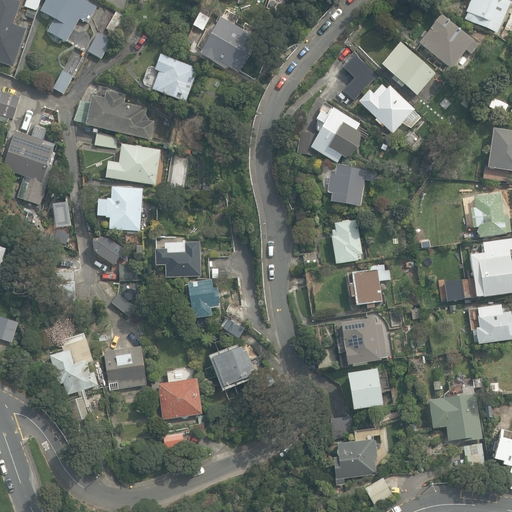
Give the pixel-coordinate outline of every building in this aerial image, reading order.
[(0,0),(0,62),(14,68),(27,29),(14,24),(22,1),(16,0),(0,0)] [(37,12),(40,0),(27,0),(25,8),(37,12)] [(48,32),(66,42),(80,18),(88,23),(97,7),(83,0),(46,0),(47,1),(41,11),(56,19),(48,32)] [(468,0),(464,10),(467,12),(464,19),(496,31),(509,0),(468,0)] [(116,13),(106,30),(115,35),(125,19),(116,13)] [(418,43),(451,68),(465,49),(471,53),(477,45),(472,41),(473,39),(440,14),(418,43)] [(228,67),(238,73),(258,39),(243,31),(245,29),(232,22),(231,24),(221,18),(200,54),(226,69),(228,67)] [(89,52),(101,59),(111,41),(98,34),(89,52)] [(404,86),(417,96),(435,74),(400,44),(381,66),(393,76),(391,79),(402,88),(404,86)] [(186,103),(198,69),(161,56),(157,69),(151,67),(148,69),(143,82),(147,89),(186,103)] [(343,88),(354,99),(375,77),(353,56),(343,66),(354,76),(343,88)] [(446,67),(442,72),(447,76),(451,72),(446,67)] [(54,89),(64,94),(73,77),(63,72),(54,89)] [(386,88),(381,83),(372,93),(368,89),(358,101),(375,117),(374,119),(381,126),(383,124),(391,132),(401,122),(402,123),(404,121),(410,126),(420,116),(412,109),(414,108),(389,85),(386,88)] [(487,105),(503,113),(511,93),(511,87),(503,83),(496,97),(492,96),(487,105)] [(0,98),(0,114),(13,119),(21,99),(2,92),(0,98)] [(86,126),(150,140),(154,122),(149,121),(145,115),(147,108),(124,103),(125,96),(105,92),(104,99),(91,97),(90,101),(79,99),(74,120),(86,123),(86,126)] [(360,125),(333,109),(318,119),(323,127),(318,135),(315,134),(300,132),(297,153),(337,164),(341,157),(347,160),(361,136),(356,133),(360,125)] [(511,130),(492,128),(487,165),(511,168),(511,130)] [(16,132),(2,170),(31,181),(25,200),(40,205),(53,168),(49,166),(54,151),(41,146),(42,142),(16,132)] [(93,144),(117,147),(119,136),(96,132),(93,144)] [(155,183),(160,149),(121,143),(118,161),(108,159),(105,176),(155,183)] [(332,202),(360,206),(366,170),(337,166),(336,175),(330,174),(327,192),(333,193),(332,202)] [(366,180),(374,181),(376,171),(368,170),(366,180)] [(110,219),(109,231),(140,233),(143,190),(111,187),(110,199),(107,199),(106,219),(110,219)] [(476,226),(478,237),(506,232),(506,231),(510,230),(508,216),(503,216),(500,192),(472,196),(474,207),(469,207),(472,226),(476,226)] [(331,236),(336,264),(362,259),(361,255),(363,254),(357,220),(331,224),(333,236),(331,236)] [(67,245),(70,236),(55,231),(52,240),(67,245)] [(469,254),(475,295),(511,289),(511,274),(508,248),(511,247),(511,243),(511,237),(482,242),(483,251),(469,254)] [(203,241),(203,250),(222,249),(222,240),(203,241)] [(95,252),(114,265),(120,257),(117,255),(122,248),(117,245),(112,251),(97,242),(94,242),(95,252)] [(166,265),(166,277),(201,276),(200,242),(177,243),(177,252),(169,252),(168,249),(156,250),(157,265),(166,265)] [(303,254),(305,265),(322,263),(320,252),(303,254)] [(119,264),(120,281),(134,281),(133,264),(119,264)] [(367,304),(367,308),(375,307),(374,303),(382,302),(379,281),(391,279),(390,270),(382,271),(381,269),(385,269),(384,264),(369,266),(369,270),(352,273),(354,284),(350,284),(352,297),(355,297),(357,306),(367,304)] [(54,272),(55,301),(76,300),(75,271),(54,272)] [(194,318),(198,318),(212,316),(210,308),(220,306),(218,288),(213,289),(212,280),(189,283),(194,318)] [(475,327),(477,342),(511,337),(511,327),(509,310),(501,311),(500,303),(477,306),(478,315),(477,315),(478,326),(475,327)] [(419,309),(411,310),(413,321),(420,320),(419,309)] [(0,339),(3,340),(8,320),(0,317),(0,339)] [(341,323),(347,365),(381,360),(381,358),(387,357),(383,327),(376,328),(375,318),(341,323)] [(223,328),(239,339),(245,330),(229,319),(223,328)] [(69,401),(75,422),(89,417),(86,408),(90,406),(85,390),(99,386),(95,373),(90,374),(87,364),(93,362),(84,334),(61,341),(64,351),(50,356),(59,385),(63,384),(67,396),(78,392),(80,398),(69,401)] [(212,358),(224,388),(253,376),(251,371),(254,370),(247,350),(244,351),(242,346),(212,358)] [(315,350),(318,370),(338,366),(334,346),(315,350)] [(104,352),(110,390),(147,384),(141,347),(104,352)] [(348,374),(353,410),(383,405),(377,369),(348,374)] [(257,381),(260,390),(276,384),(272,375),(257,381)] [(158,383),(163,417),(201,412),(196,377),(158,383)] [(465,438),(466,441),(483,438),(476,393),(429,400),(433,428),(446,426),(449,441),(465,438)] [(353,438),(350,416),(329,419),(332,441),(353,438)] [(511,482),(511,488),(511,432),(501,429),(494,458),(504,461),(503,464),(511,466),(511,482)] [(164,437),(166,448),(184,445),(183,434),(164,437)] [(333,458),(337,485),(345,484),(344,478),(376,474),(372,440),(337,444),(339,458),(333,458)] [(463,446),(465,460),(483,457),(482,443),(463,446)] [(365,489),(376,506),(393,496),(383,478),(365,489)]
